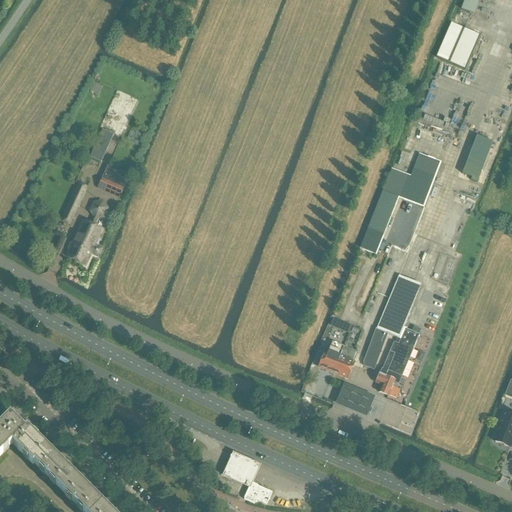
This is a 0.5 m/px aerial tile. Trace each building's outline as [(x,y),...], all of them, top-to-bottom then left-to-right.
[(449,32),(439,57),(436,63),(462,74),(466,65),(479,36),(453,24),(450,32),(449,32)] [(90,91),(98,95),(102,87),(94,83),(90,91)] [(462,174),(471,178),(470,181),(478,183),(479,180),(478,180),(486,159),(492,142),(476,136),(469,156),(462,174)] [(393,196),(402,199),(424,207),(440,163),(430,160),(419,155),(411,177),(403,175),(401,180),(390,176),(383,192),(393,196)] [(97,188),(119,198),(129,176),(107,166),(97,188)] [(87,188),(80,184),(78,184),(61,220),(70,224),(87,188)] [(390,203),(393,196),(383,192),(380,199),(390,203)] [(66,257),(80,263),(86,266),(86,265),(85,265),(91,254),(98,257),(102,249),(94,246),(102,230),(93,226),(96,218),(104,218),(108,209),(103,201),(93,202),(89,211),(95,217),(91,225),(83,221),(66,257)] [(380,229),(370,225),(361,247),(371,251),(380,229)] [(363,363),(368,365),(375,368),(388,334),(387,334),(391,324),(392,324),(407,288),(410,281),(411,281),(399,276),(376,329),(363,363)] [(378,392),(388,396),(394,382),(399,384),(419,335),(404,329),(398,345),(393,343),(382,369),(383,370),(381,375),(379,374),(375,383),(381,385),(378,392)] [(318,368),(333,374),(344,347),(332,342),(328,352),(325,351),(318,368)] [(344,347),(333,374),(347,379),(354,363),(352,362),(356,352),(344,347)] [(360,392),(343,385),(335,405),(352,412),(367,418),(375,398),(360,392)] [(510,447),(511,441),(511,413),(504,411),(492,441),(494,441),(495,442),(497,443),(499,443),(503,445),(504,446),(507,447),(508,447),(510,447)] [(10,416),(0,425),(0,455),(0,456),(12,444),(33,465),(34,464),(48,450),(33,435),(35,432),(29,426),(27,429),(25,431),(10,416)] [(58,460),(48,450),(34,464),(82,511),(110,511),(91,493),(94,490),(88,485),(85,487),(64,466),(66,463),(61,458),(58,460)] [(261,466),(233,454),(229,462),(222,477),(250,490),(261,466)] [(272,493),(261,488),(256,486),(251,484),(244,500),(254,505),(256,500),(266,505),(272,493)]
